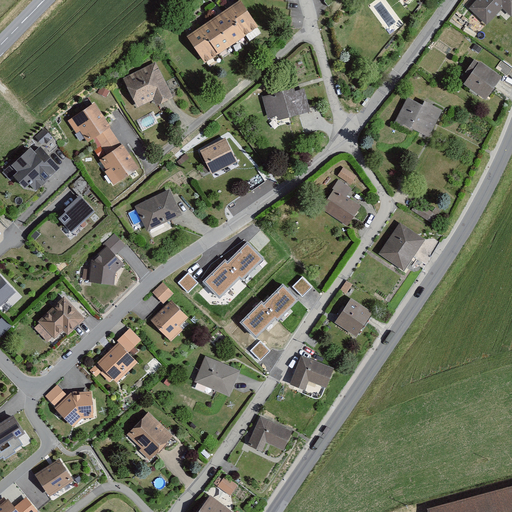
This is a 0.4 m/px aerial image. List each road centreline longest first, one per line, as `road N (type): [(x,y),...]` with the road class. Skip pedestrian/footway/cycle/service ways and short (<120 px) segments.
road 1 (residential): [(343,135),(382,192),(383,215),(312,330),(180,511)]
road 2 (tertiary): [(511,135),(471,217),(275,511)]
road 3 (residential): [(0,358),(21,379),(49,380),(182,259),(343,135)]
road 4 (residential): [(343,135),(449,0)]
road 5 (residential): [(305,0),(343,135)]
